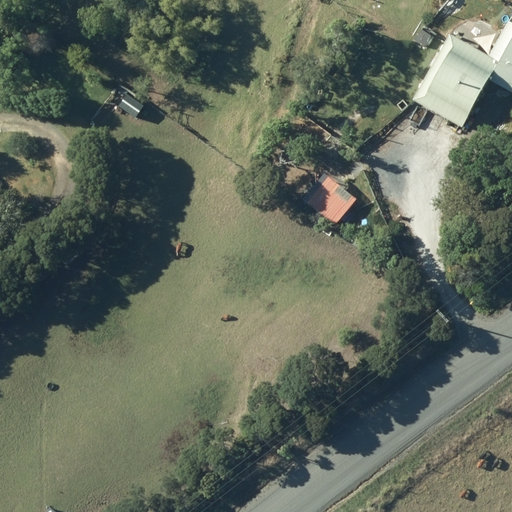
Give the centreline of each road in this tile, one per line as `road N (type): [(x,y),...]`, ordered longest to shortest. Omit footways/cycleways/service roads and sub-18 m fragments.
road 1 (tertiary): [(277,511),(511,336)]
road 2 (unknown): [(0,186),(32,136),(27,104),(0,78)]
